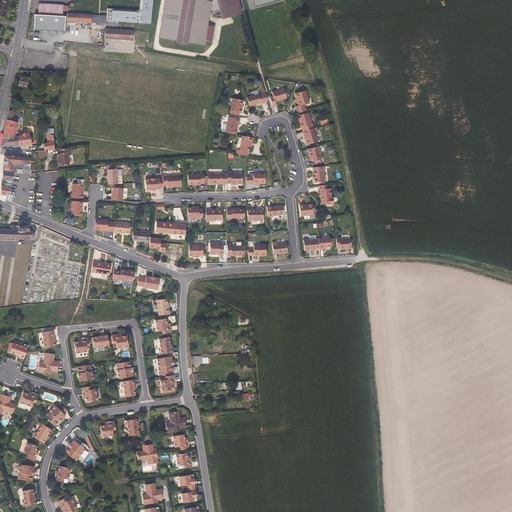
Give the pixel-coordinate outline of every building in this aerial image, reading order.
[(0,16),(6,18),(11,0),(0,0),(0,1),(0,2),(0,1),(0,16)] [(153,25),(155,10),(156,0),(145,0),(143,15),(119,13),(119,11),(109,10),(108,17),(108,22),(125,23),(145,25),(153,25)] [(143,15),(145,0),(142,0),(143,0),(141,13),(119,11),(119,13),(143,15)] [(203,49),(204,44),(205,38),(208,23),(209,11),(210,11),(212,16),(220,14),(220,16),(229,13),(231,19),(241,16),(237,3),(235,0),(185,0),(185,1),(178,0),(165,0),(165,6),(160,35),(159,42),(170,44),(201,49),(203,49)] [(53,14),(54,4),(40,3),(39,12),(53,14)] [(68,11),(68,5),(54,4),(53,14),(63,15),(63,11),(68,11)] [(231,19),(229,13),(220,16),(222,22),(231,19)] [(108,22),(108,17),(68,14),(67,18),(67,21),(108,25),(108,22)] [(67,18),(36,15),(34,30),(66,33),(67,21),(67,18)] [(133,45),(133,38),(133,35),(104,34),(104,44),(121,44),(133,45)] [(32,87),(34,76),(23,74),(21,85),(32,87)] [(289,100),(286,90),(274,94),(276,98),(272,99),(275,110),(279,108),(277,104),(289,100)] [(312,103),(309,92),(298,95),(301,107),(299,108),(301,114),(309,112),(307,105),(312,103)] [(264,106),(261,98),(261,96),(249,100),(252,110),(264,106)] [(245,108),(246,103),(235,102),(233,114),(234,114),(234,118),(242,119),(243,115),(244,116),(245,113),(246,113),(246,109),(245,108)] [(24,137),(17,136),(18,135),(20,124),(21,121),(15,119),(17,111),(18,111),(20,105),(16,104),(15,108),(12,107),(11,109),(7,127),(3,144),(9,145),(13,145),(23,147),(24,137)] [(315,125),(312,113),(301,116),(302,121),(303,120),(306,132),(317,128),(316,125),(315,125)] [(242,125),(243,121),(230,119),(228,134),(239,136),(241,125),(242,125)] [(54,134),(55,128),(48,127),(46,139),(50,140),(50,138),(54,137),(54,134)] [(323,141),(319,128),(317,128),(306,132),(308,136),(309,135),(312,145),(323,141)] [(35,142),(35,141),(35,140),(35,139),(35,138),(35,137),(29,136),(29,138),(24,137),(23,147),(29,147),(33,148),(34,148),(34,147),(35,142)] [(54,142),(54,141),(54,137),(50,138),(50,140),(50,141),(42,144),(42,146),(44,145),(49,144),(54,142)] [(252,158),(254,147),(254,144),(256,144),(257,140),(245,138),(243,153),(240,152),(239,156),(249,157),(252,158)] [(54,145),(54,143),(54,142),(49,144),(44,145),(44,148),(44,149),(45,151),(50,150),(55,150),(54,145)] [(326,159),(322,146),(312,149),(315,162),(318,161),(324,160),(326,159)] [(73,165),(72,149),(63,149),(63,153),(62,153),(62,160),(61,160),(61,166),(73,165)] [(28,176),(29,161),(30,158),(25,157),(4,154),(3,160),(3,172),(8,172),(14,173),(17,174),(17,175),(19,175),(26,176),(28,176)] [(329,182),(328,171),(329,171),(328,167),(317,168),(318,183),(329,182)] [(123,186),(121,171),(111,172),(112,186),(123,186)] [(12,182),(13,174),(3,173),(2,180),(12,182)] [(207,184),(207,174),(203,174),(203,175),(191,176),(191,186),(204,186),(204,184),(207,184)] [(246,184),(246,179),(245,176),(235,176),(234,174),(230,174),(230,176),(230,177),(230,185),(234,185),(235,186),(238,186),(238,185),(246,185),(246,184)] [(230,185),(230,177),(230,176),(228,176),(211,175),(211,186),(226,186),(230,186),(230,185)] [(268,185),(268,175),(257,175),(257,179),(250,179),(250,186),(260,186),(260,185),(268,185)] [(185,188),(184,177),(166,178),(167,186),(170,186),(171,189),(185,188)] [(84,199),(85,191),(87,191),(88,181),(82,180),(81,184),(77,184),(76,194),(74,194),(74,198),(79,199),(84,199)] [(164,195),(163,181),(159,181),(158,180),(155,180),(154,180),(153,181),(149,181),(149,196),(164,195)] [(7,195),(11,184),(2,183),(1,190),(1,194),(7,195)] [(336,202),(334,188),(332,188),(332,185),(323,186),(324,195),(325,203),(336,202)] [(123,202),(124,189),(114,188),(114,193),(115,193),(115,196),(114,197),(114,201),(123,202)] [(84,217),(86,202),(78,201),(75,201),(74,211),(73,216),(84,217)] [(318,215),(317,204),(308,205),(308,204),(304,204),(305,216),(318,215)] [(288,215),(287,206),(276,208),(278,216),(288,215)] [(206,220),(206,211),(201,211),(201,209),(197,209),(197,210),(191,210),(191,219),(206,220)] [(225,222),(225,211),(209,211),(209,224),(213,224),(213,222),(225,222)] [(248,220),(247,211),(242,211),(234,211),(235,220),(248,220)] [(267,223),(267,213),(260,213),(259,212),(251,212),(251,223),(267,223)] [(19,221),(19,218),(11,216),(10,226),(13,227),(14,224),(18,224),(19,221)] [(113,232),(114,223),(110,223),(110,220),(98,219),(97,228),(97,229),(99,229),(102,229),(105,230),(105,231),(113,232)] [(39,233),(38,231),(37,231),(36,230),(37,229),(36,228),(35,228),(34,226),(35,225),(34,224),(33,223),(32,223),(31,224),(29,223),(29,222),(28,222),(27,223),(26,223),(25,221),(23,221),(19,221),(18,224),(14,224),(13,227),(10,226),(0,226),(0,238),(29,241),(29,243),(34,244),(34,243),(34,240),(34,238),(37,237),(38,236),(37,233),(39,233)] [(189,234),(189,226),(182,226),(159,223),(158,233),(161,233),(188,236),(189,234)] [(132,236),(133,225),(117,224),(116,232),(116,235),(120,235),(120,234),(132,236)] [(152,242),(153,231),(135,229),(134,239),(152,242)] [(357,248),(355,238),(344,239),(344,237),(340,237),(341,247),(342,249),(345,248),(345,250),(357,248)] [(336,246),(335,238),(323,239),(324,251),(329,251),(328,248),(328,247),(332,246),(336,246)] [(321,251),(319,239),(308,241),(309,251),(317,250),(318,251),(321,251)] [(226,257),(226,244),(213,244),(213,254),(219,254),(219,256),(222,256),(222,257),(226,257)] [(293,253),(292,244),(278,245),(279,253),(287,252),(287,254),(293,253)] [(210,257),(210,247),(207,247),(207,246),(196,247),(196,258),(207,258),(207,257),(210,257)] [(245,256),(245,248),(246,247),(245,247),(239,247),(234,247),(234,246),(231,246),(231,257),(245,257),(245,256)] [(270,257),(270,246),(258,246),(258,251),(252,251),(252,257),(270,257)] [(111,275),(113,265),(95,261),(93,272),(111,275)] [(134,281),(135,271),(123,269),(123,270),(116,268),(114,277),(134,281)] [(159,289),(161,279),(157,278),(151,277),(147,276),(147,277),(140,276),(138,285),(145,286),(145,287),(159,289)] [(170,312),(169,305),(168,305),(167,297),(157,298),(158,304),(159,313),(166,312),(170,312)] [(172,331),(170,321),(169,321),(167,321),(167,319),(166,316),(155,318),(157,327),(157,329),(163,329),(163,332),(172,331)] [(55,344),(54,336),(52,329),(42,331),(43,342),(41,342),(42,347),(52,345),(55,344)] [(129,345),(127,334),(124,334),(122,334),(121,333),(121,332),(111,333),(113,342),(116,342),(117,347),(129,345)] [(109,341),(108,333),(100,335),(92,336),(94,347),(104,345),(105,347),(110,346),(109,341)] [(172,342),(171,335),(160,337),(161,347),(159,348),(160,353),(169,351),(173,351),(172,342)] [(90,344),(89,336),(79,337),(79,338),(79,340),(77,340),(74,341),(76,352),(87,350),(87,345),(90,344)] [(27,349),(28,344),(24,343),(23,345),(13,341),(12,342),(10,341),(7,350),(9,351),(13,353),(16,354),(24,356),(27,349)] [(58,363),(52,362),(52,357),(53,358),(54,352),(44,351),(43,360),(39,360),(38,371),(52,372),(52,369),(57,370),(58,363)] [(202,356),(192,357),(192,364),(202,364),(202,356)] [(175,372),(174,367),(172,367),(172,363),(174,363),(173,358),(160,360),(161,368),(162,375),(166,375),(171,374),(175,373),(175,372)] [(132,366),(131,360),(117,362),(119,377),(133,375),(133,370),(131,370),(130,366),(132,366)] [(94,378),(93,371),(92,363),(78,365),(77,365),(78,372),(80,371),(81,376),(79,376),(79,380),(84,380),(94,378)] [(176,383),(175,373),(171,374),(166,375),(167,378),(161,379),(163,390),(174,389),(174,385),(174,383),(175,383),(176,383)] [(135,387),(135,385),(134,378),(121,380),(122,385),(124,385),(125,390),(126,396),(136,394),(135,387)] [(99,399),(97,387),(92,388),(91,385),(88,385),(83,386),(83,387),(84,396),(85,396),(87,396),(87,398),(88,401),(99,399)] [(38,398),(39,394),(38,393),(30,390),(29,391),(29,393),(27,393),(24,392),(20,402),(31,406),(33,401),(36,402),(38,398)] [(253,392),(249,392),(249,394),(242,394),(242,401),(252,401),(253,392)] [(14,410),(16,404),(13,403),(15,398),(10,396),(9,395),(8,395),(6,402),(2,400),(2,399),(0,398),(0,412),(3,414),(4,410),(12,413),(13,413),(14,410)] [(63,418),(66,415),(63,412),(56,404),(48,413),(45,415),(49,418),(56,425),(57,424),(60,421),(59,419),(62,416),(63,418)] [(187,425),(186,418),(180,419),(179,415),(181,415),(180,410),(170,411),(171,420),(167,420),(169,430),(169,431),(183,429),(183,426),(187,425)] [(140,426),(139,417),(126,419),(126,424),(128,424),(130,435),(141,433),(140,426)] [(113,428),(117,428),(117,425),(116,419),(106,420),(106,421),(106,423),(104,423),(101,424),(103,435),(114,434),(113,428)] [(48,434),(52,428),(43,423),(37,432),(35,431),(33,435),(44,442),(48,434)] [(188,437),(186,437),(186,435),(186,433),(175,434),(177,445),(182,444),(182,448),(191,447),(189,437),(188,437)] [(86,447),(74,438),(71,442),(73,443),(70,446),(69,445),(65,450),(68,453),(76,459),(86,447)] [(38,450),(36,449),(37,447),(38,444),(27,440),(23,451),(28,453),(27,457),(35,460),(39,450),(38,450)] [(159,454),(159,451),(158,447),(155,447),(154,442),(147,443),(148,450),(144,451),(143,449),(138,450),(140,460),(149,459),(149,462),(159,461),(160,461),(159,454)] [(193,460),(192,455),(191,455),(189,455),(189,453),(189,450),(184,451),(178,452),(180,464),(185,463),(185,467),(186,466),(188,466),(194,465),(193,460)] [(33,477),(34,474),(32,473),(33,469),(34,469),(35,465),(20,464),(19,474),(18,479),(20,479),(31,480),(33,480),(33,477)] [(70,478),(72,467),(61,464),(60,468),(60,470),(58,470),(57,470),(55,479),(64,481),(64,477),(70,478)] [(193,479),(192,472),(184,474),(181,474),(182,484),(189,483),(190,486),(197,485),(197,482),(197,478),(193,479)] [(165,497),(164,491),(164,490),(157,491),(157,487),(158,487),(157,481),(149,483),(150,492),(146,492),(148,502),(158,501),(160,500),(160,498),(165,497)] [(199,492),(198,489),(197,485),(190,486),(190,490),(184,491),(185,501),(197,499),(196,493),(199,492)] [(35,496),(34,489),(23,490),(25,501),(23,501),(23,506),(29,505),(36,504),(35,496)] [(69,511),(78,508),(73,498),(69,500),(67,497),(59,501),(64,510),(65,509),(67,509),(67,510),(68,511),(69,511)]
